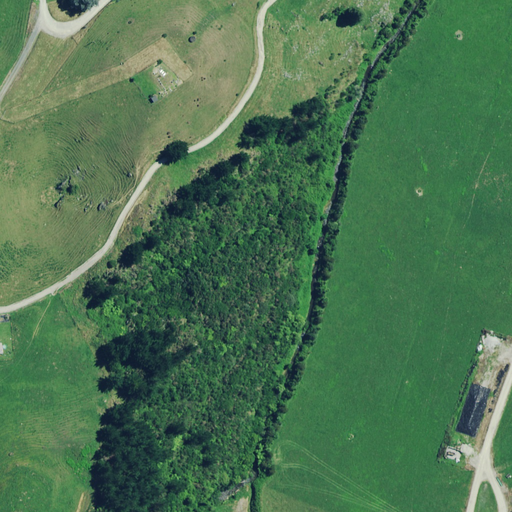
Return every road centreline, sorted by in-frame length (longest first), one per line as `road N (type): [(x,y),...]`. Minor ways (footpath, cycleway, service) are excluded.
road 1 (track): [(0,309),(53,288),(92,260),(154,167),(219,130),(256,80),(259,28),(270,0)]
road 2 (track): [(511,374),(470,511)]
